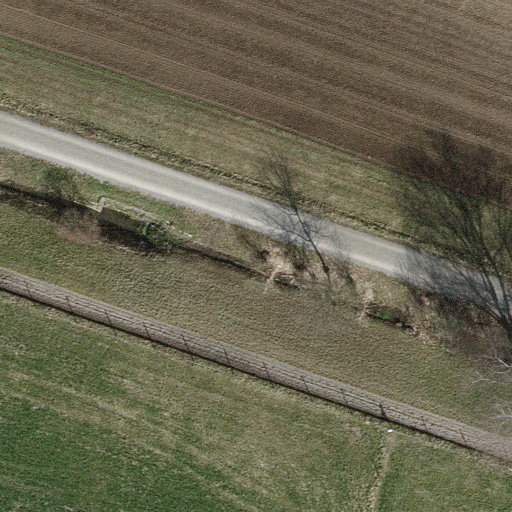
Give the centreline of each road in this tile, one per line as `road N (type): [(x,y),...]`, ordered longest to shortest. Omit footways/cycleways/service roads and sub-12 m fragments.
road 1 (track): [(0,123),(511,297)]
road 2 (unknown): [(0,277),(511,450)]
